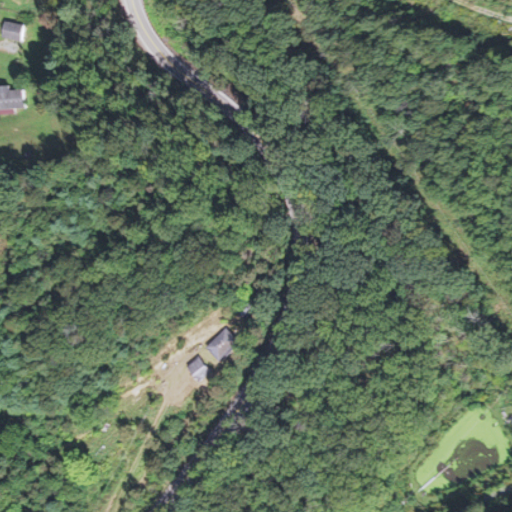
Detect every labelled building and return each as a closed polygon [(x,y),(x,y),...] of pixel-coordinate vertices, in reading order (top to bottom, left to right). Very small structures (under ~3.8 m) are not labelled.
[(23,41),(25,24),(4,22),(3,39),(23,41)] [(0,108),(25,109),(25,88),(0,87),(0,108)] [(238,313),(247,321),(259,306),(250,298),(238,313)] [(221,361),(241,342),(225,327),(206,346),(221,361)] [(187,366),(198,382),(212,372),(200,356),(187,366)]
